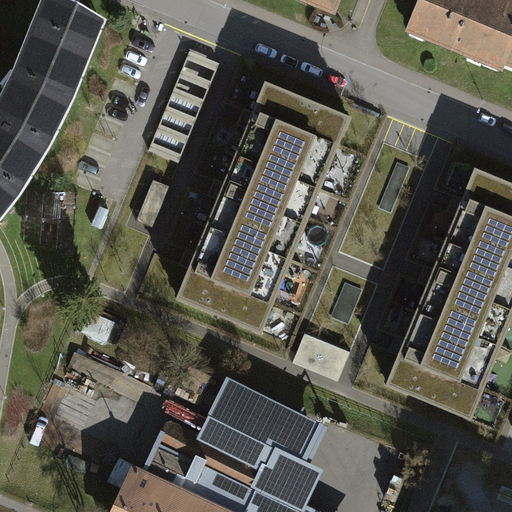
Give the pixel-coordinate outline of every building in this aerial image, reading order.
[(79,7),(63,0),(45,0),(36,20),(31,27),(37,31),(15,73),(2,87),(8,92),(0,105),(0,218),(20,197),(16,193),(52,148),(48,144),(74,102),(70,99),(94,52),(90,50),(103,21),(78,10),(79,7)] [(307,0),(329,8),(332,0),(307,0)] [(511,6),(497,0),(416,0),(405,28),(499,66),(502,60),(511,64),(511,6)] [(191,52),(154,153),(184,164),(221,63),(191,52)] [(265,83),(236,156),(321,191),(351,118),(265,83)] [(236,156),(207,226),(292,261),(321,191),(236,156)] [(401,163),(382,206),(393,211),(412,168),(401,163)] [(511,310),(511,184),(471,168),(381,385),(467,420),(511,310)] [(143,223),(159,227),(171,186),(155,182),(143,223)] [(262,334),(292,261),(207,226),(177,300),(262,334)] [(343,381),(354,352),(307,334),(296,363),(343,381)] [(251,511),(270,472),(164,424),(139,477),(215,511),(251,511)] [(127,471),(108,511),(215,511),(139,477),(127,471)]
